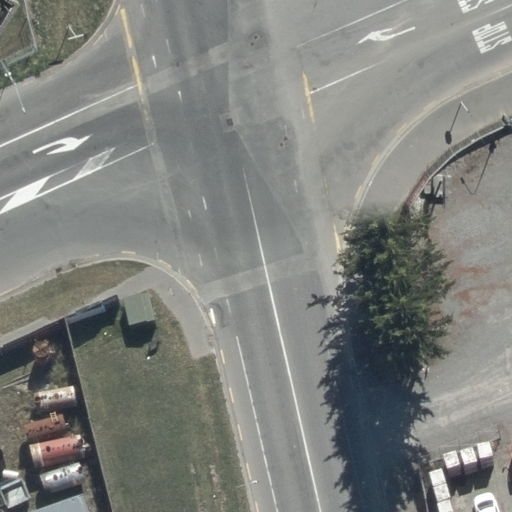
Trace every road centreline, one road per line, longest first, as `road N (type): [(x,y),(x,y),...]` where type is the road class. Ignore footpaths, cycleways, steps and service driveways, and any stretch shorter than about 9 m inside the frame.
road 1 (tertiary): [(318,511),(224,115)]
road 2 (tertiary): [(482,0),(224,115)]
road 3 (tertiary): [(0,215),(224,115)]
